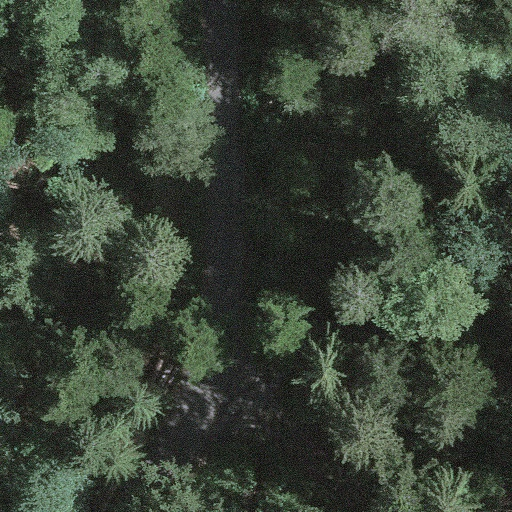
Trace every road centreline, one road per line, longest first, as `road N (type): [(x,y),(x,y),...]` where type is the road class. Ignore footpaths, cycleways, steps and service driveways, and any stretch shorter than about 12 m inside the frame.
road 1 (unclassified): [(233,0),(236,206),(204,370),(156,481),(133,511)]
road 2 (track): [(204,370),(201,385),(379,511)]
